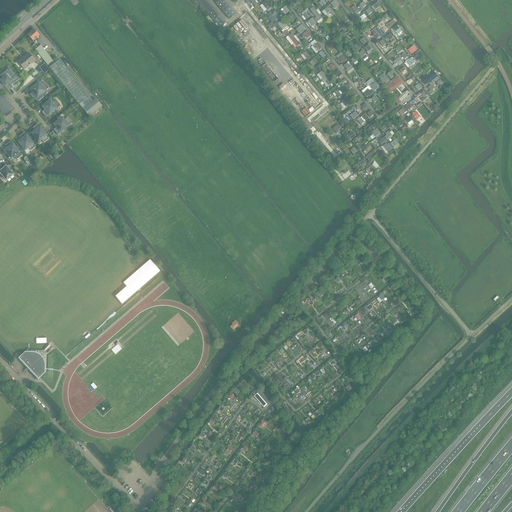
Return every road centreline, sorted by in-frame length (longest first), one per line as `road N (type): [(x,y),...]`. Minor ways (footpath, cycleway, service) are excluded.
road 1 (unclassified): [(139,511),(161,461),(207,398),(348,240)]
road 2 (motorway): [(511,392),(401,511)]
road 3 (motorway): [(511,410),(436,511)]
